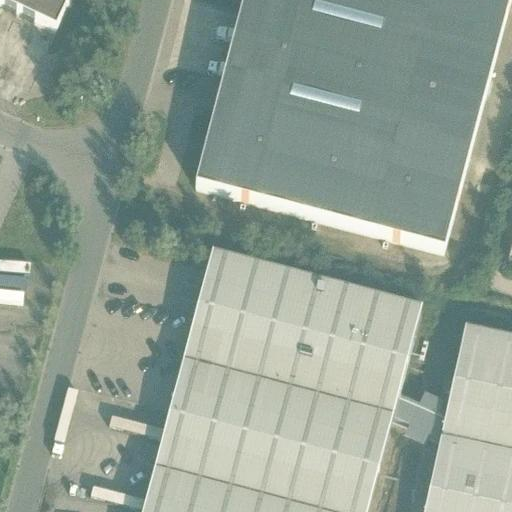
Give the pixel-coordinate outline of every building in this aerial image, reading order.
[(0,0),(0,5),(60,34),(76,0),(0,0)] [(511,61),(511,0),(254,0),(204,191),(460,259),(511,61)] [(378,511),(429,323),(218,267),(153,511),(378,511)] [(511,344),(472,336),(448,446),(511,459),(511,344)] [(511,511),(511,459),(448,446),(433,511),(511,511)]
